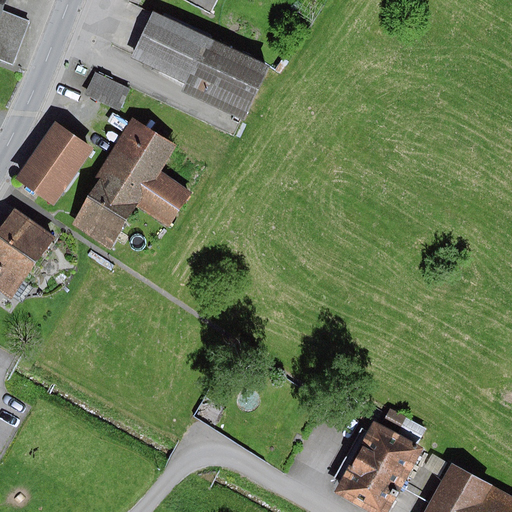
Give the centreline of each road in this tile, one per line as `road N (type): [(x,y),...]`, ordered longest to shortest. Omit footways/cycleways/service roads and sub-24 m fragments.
road 1 (unclassified): [(145,511),(202,451),(329,511)]
road 2 (tertiary): [(0,164),(71,0)]
